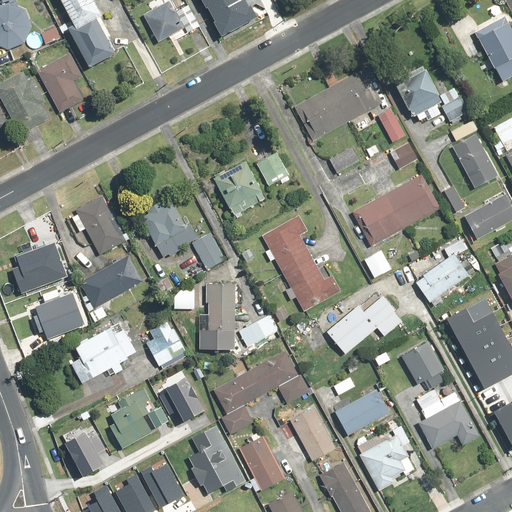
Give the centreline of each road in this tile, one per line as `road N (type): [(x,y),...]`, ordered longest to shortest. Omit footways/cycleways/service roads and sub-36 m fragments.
road 1 (residential): [(0,198),(366,0)]
road 2 (unknown): [(158,112),(263,313)]
